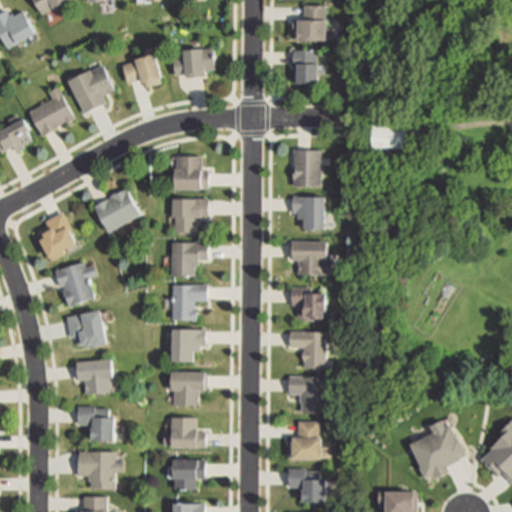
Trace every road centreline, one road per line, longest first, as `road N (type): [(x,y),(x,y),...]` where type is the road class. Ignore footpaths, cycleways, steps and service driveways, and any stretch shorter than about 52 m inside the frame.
road 1 (residential): [(254,0),(249,511)]
road 2 (residential): [(352,119),(172,125),(0,210)]
road 3 (residential): [(0,242),(34,348),(39,511)]
